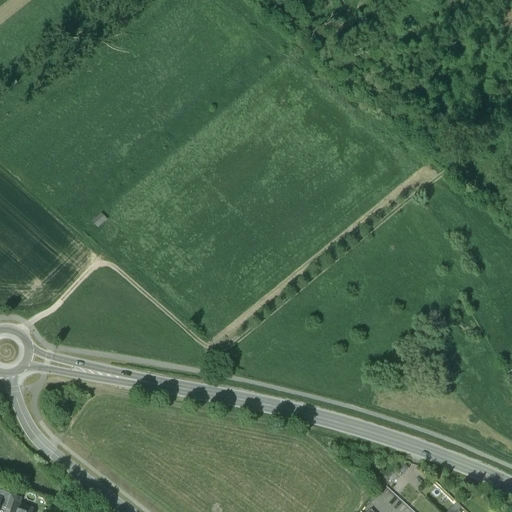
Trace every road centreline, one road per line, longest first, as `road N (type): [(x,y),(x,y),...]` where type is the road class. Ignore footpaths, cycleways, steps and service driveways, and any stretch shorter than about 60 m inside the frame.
road 1 (track): [(439,176),(223,355),(105,257),(18,332)]
road 2 (tertiary): [(27,356),(289,409),(511,485)]
road 3 (residential): [(129,511),(34,435),(13,371)]
road 4 (track): [(105,257),(0,166)]
